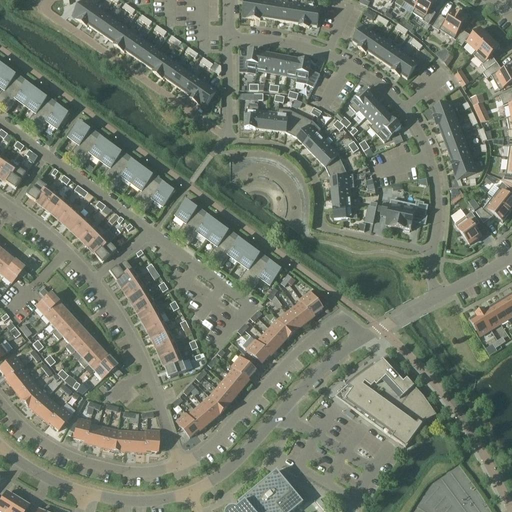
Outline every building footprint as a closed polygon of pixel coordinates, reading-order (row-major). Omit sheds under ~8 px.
[(258,0),(245,0),(243,18),(255,20),(258,0)] [(269,1),(261,0),(258,0),(255,20),(260,21),(261,19),(267,20),(269,1)] [(421,0),(397,0),(394,5),(400,9),(404,3),(414,10),(411,14),(412,15),(421,0)] [(435,1),(433,0),(421,0),(412,15),(422,21),(421,22),(427,26),(434,14),(429,11),(435,1)] [(278,3),(269,1),(267,20),(276,22),(278,3)] [(94,9),(83,2),(72,19),(82,26),(94,9)] [(287,4),(278,3),(276,22),(285,23),(287,4)] [(296,5),(287,4),(285,23),(293,24),(296,5)] [(307,7),(296,5),(293,24),(300,25),(299,27),(304,28),(307,7)] [(330,5),(328,10),(335,13),(337,8),(330,5)] [(130,10),(124,6),(121,10),(127,14),(130,10)] [(320,9),(307,7),(304,28),(309,29),(310,27),(317,28),(320,9)] [(104,16),(94,9),(82,26),(86,29),(87,27),(93,31),(104,16)] [(456,14),(453,13),(447,22),(439,17),(432,28),(438,32),(438,31),(453,40),(465,20),(463,19),(464,17),(457,13),(456,14)] [(111,21),(104,16),(93,31),(100,36),(111,21)] [(147,21),(141,17),(138,22),(144,25),(147,21)] [(119,26),(111,21),(100,36),(108,41),(119,26)] [(401,27),(396,24),(393,29),(398,32),(401,27)] [(126,31),(119,26),(108,41),(114,46),(113,47),(114,48),(126,31)] [(373,34),(364,27),(353,43),(359,47),(358,49),(361,51),(373,34)] [(406,31),(401,27),(398,32),(403,36),(406,31)] [(471,39),(461,32),(454,43),(461,47),(464,42),(476,53),(472,56),(473,57),(489,40),(479,30),(471,39)] [(135,37),(126,31),(114,48),(124,54),(125,53),(135,37)] [(382,40),(373,34),(361,51),(366,54),(367,53),(372,56),(382,40)] [(143,42),(135,37),(125,53),(132,58),(143,42)] [(390,45),(382,40),(372,56),(379,61),(390,45)] [(498,48),(489,40),(473,57),(482,65),(481,66),(486,72),(496,64),(491,57),(498,48)] [(150,47),(143,42),(132,58),(139,63),(150,47)] [(422,47),(416,43),(413,47),(418,51),(422,47)] [(397,50),(390,45),(379,61),(387,66),(397,50)] [(150,47),(139,63),(147,68),(158,52),(150,47)] [(407,57),(397,50),(387,66),(393,70),(391,72),(395,74),(407,57)] [(440,52),(436,56),(437,57),(442,62),(444,59),(447,54),(449,52),(446,50),(440,52)] [(165,58),(158,52),(147,68),(154,73),(153,74),(153,75),(165,58)] [(260,54),(250,52),(248,58),(241,57),(241,74),(247,74),(256,76),(257,71),(260,54)] [(270,56),(260,54),(257,71),(267,73),(270,56)] [(280,58),(270,56),(267,73),(267,74),(277,75),(280,58)] [(418,64),(407,57),(395,74),(400,77),(401,76),(407,80),(418,64)] [(175,64),(165,58),(153,75),(163,81),(164,80),(175,64)] [(290,59),(280,58),(277,75),(287,77),(290,59)] [(300,61),(290,59),(287,77),(297,79),(300,61)] [(444,59),(442,62),(446,67),(447,68),(450,63),(444,59)] [(296,84),(307,86),(313,89),(320,76),(309,71),(311,63),(300,61),(297,79),(296,84)] [(182,69),(175,64),(164,80),(171,85),(182,69)] [(496,64),(486,72),(489,78),(490,77),(499,92),(511,84),(511,67),(502,73),(496,64)] [(14,73),(7,68),(0,76),(0,88),(3,91),(0,95),(0,108),(21,81),(13,75),(14,73)] [(189,74),(182,69),(171,85),(179,90),(189,74)] [(461,71),(454,77),(456,79),(456,80),(464,75),(461,71)] [(197,79),(189,74),(179,90),(186,95),(197,79)] [(206,85),(197,79),(186,95),(191,98),(190,99),(194,103),(206,85)] [(29,87),(21,81),(0,108),(0,109),(7,115),(17,101),(26,107),(38,91),(31,85),(29,87)] [(216,92),(206,85),(194,103),(204,109),(216,92)] [(45,96),(38,91),(26,107),(35,114),(24,128),(31,132),(52,104),(44,98),(45,96)] [(372,99),(365,91),(352,103),(353,104),(349,107),(356,114),(360,111),(372,99)] [(511,93),(511,92),(499,97),(502,105),(508,103),(511,117),(506,118),(507,119),(511,118),(511,93)] [(482,95),(471,99),(474,107),(485,103),(482,95)] [(379,106),(372,99),(360,111),(366,118),(379,106)] [(454,116),(450,103),(432,110),(435,117),(433,118),(435,123),(454,116)] [(61,110),(52,104),(31,132),(31,133),(38,138),(48,124),(57,131),(67,117),(68,118),(71,115),(62,108),(61,110)] [(386,113),(379,106),(366,118),(373,125),(369,128),(370,129),(386,113)] [(248,111),(247,111),(245,129),(255,130),(258,108),(249,107),(248,111)] [(259,108),(258,108),(255,130),(266,131),(268,114),(258,112),(259,108)] [(277,115),(268,114),(266,131),(276,132),(278,110),(277,115)] [(290,111),(278,110),(276,132),(286,134),(288,116),(290,111)] [(312,123),(290,111),(288,116),(286,134),(297,139),(310,127),(312,123)] [(393,121),(386,113),(370,129),(377,136),(380,133),(393,121)] [(458,126),(454,116),(435,123),(437,127),(438,127),(441,133),(458,126)] [(401,128),(393,121),(380,133),(388,140),(401,128)] [(87,130),(88,129),(80,123),(68,139),(78,146),(68,159),(74,164),(95,136),(87,130)] [(462,135),(458,126),(441,133),(444,141),(462,135)] [(317,134),(310,127),(297,139),(304,147),(317,134)] [(324,142),(317,134),(304,147),(311,154),(324,142)] [(465,143),(462,135),(444,141),(447,150),(465,143)] [(104,142),(96,136),(95,136),(74,164),(81,169),(91,156),(100,162),(112,145),(105,140),(104,142)] [(331,149),(324,142),(311,154),(319,161),(331,149)] [(468,152),(465,143),(447,150),(450,158),(468,152)] [(120,151),(112,145),(100,162),(109,169),(99,182),(106,187),(127,159),(119,153),(120,151)] [(338,156),(331,149),(319,161),(325,169),(338,156)] [(472,162),(468,152),(450,158),(452,164),(450,164),(452,170),(472,162)] [(348,178),(338,156),(325,169),(331,180),(348,179),(348,178)] [(1,158),(0,158),(0,176),(9,163),(1,158)] [(135,165),(127,159),(106,187),(112,192),(123,179),(132,185),(144,168),(136,163),(135,165)] [(511,160),(507,160),(505,175),(504,175),(501,181),(511,185),(511,160)] [(476,174),(472,162),(452,170),(457,181),(476,174)] [(9,163),(0,176),(0,180),(7,185),(18,169),(9,163)] [(20,165),(18,169),(7,185),(16,191),(29,171),(20,165)] [(151,174),(144,168),(132,185),(140,191),(130,205),(137,210),(158,181),(150,175),(151,174)] [(369,169),(364,172),(367,187),(373,186),(372,180),(369,169)] [(353,177),(348,179),(331,180),(331,190),(349,189),(354,188),(353,177)] [(41,178),(28,197),(36,204),(48,188),(50,184),(41,178)] [(166,188),(158,181),(137,210),(144,215),(154,201),(163,208),(173,195),(174,195),(176,192),(168,186),(166,188)] [(511,191),(502,184),(497,189),(499,190),(492,199),(510,213),(511,210),(511,199),(508,197),(511,192),(511,191)] [(85,192),(78,187),(74,192),(81,197),(85,192)] [(48,188),(36,204),(44,210),(56,194),(48,188)] [(350,199),(349,189),(331,190),(332,201),(350,199)] [(459,191),(452,192),(452,203),(462,195),(459,191)] [(56,194),(44,210),(52,216),(64,201),(56,194)] [(351,209),(350,199),(332,201),(334,211),(356,209),(356,208),(351,209)] [(510,213),(492,199),(482,211),(481,209),(475,213),(483,224),(492,218),(494,216),(503,223),(510,213)] [(195,206),(187,200),(184,203),(185,204),(176,217),(185,224),(175,238),(181,243),(203,214),(194,208),(195,206)] [(72,208),(64,201),(52,216),(59,223),(72,208)] [(404,204),(390,201),(389,206),(383,205),(381,217),(387,218),(385,226),(398,229),(404,204)] [(415,207),(404,204),(398,229),(404,230),(404,232),(409,233),(410,231),(411,232),(414,215),(421,216),(423,204),(416,203),(415,207)] [(80,215),(72,208),(59,223),(67,229),(80,215)] [(373,226),(376,209),(370,208),(368,208),(364,224),(373,226)] [(357,219),(356,209),(334,211),(334,221),(342,220),(342,222),(350,221),(350,219),(357,219)] [(466,219),(456,227),(469,245),(481,237),(474,228),(479,224),(471,213),(465,218),(466,219)] [(203,214),(181,243),(188,248),(198,234),(207,240),(219,224),(212,219),(211,220),(203,214)] [(88,222),(80,215),(67,229),(74,236),(88,222)] [(95,229),(88,222),(74,236),(81,243),(95,229)] [(219,224),(207,240),(216,247),(206,261),(213,266),(234,237),(225,231),(227,229),(219,224)] [(95,229),(81,243),(88,250),(102,236),(95,229)] [(96,257),(110,244),(102,236),(88,250),(96,257)] [(242,243),(234,237),(213,266),(219,271),(230,257),(238,263),(251,247),(243,242),(242,243)] [(117,252),(110,244),(96,257),(103,265),(117,252)] [(258,252),(251,247),(238,263),(247,270),(237,284),(244,289),(265,260),(257,254),(258,252)] [(15,264),(7,258),(0,267),(0,276),(3,279),(15,264)] [(273,266),(265,260),(244,289),(251,294),(261,280),(270,287),(280,273),(281,274),(283,271),(275,265),(273,266)] [(126,263),(111,274),(117,283),(132,271),(126,263)] [(11,285),(13,282),(19,276),(23,279),(27,274),(15,264),(3,279),(11,285)] [(132,271),(117,283),(122,291),(138,280),(132,271)] [(138,280),(122,291),(128,300),(144,289),(138,280)] [(144,289),(128,300),(134,308),(150,298),(144,289)] [(300,301),(301,303),(314,318),(315,319),(314,317),(323,310),(310,293),(300,301)] [(50,297),(36,309),(43,317),(56,304),(50,297)] [(155,307),(150,298),(134,308),(138,317),(139,316),(155,307)] [(498,304),(508,320),(511,318),(511,309),(506,300),(498,304)] [(302,303),(295,308),(307,324),(315,319),(302,303)] [(63,311),(56,304),(43,317),(49,324),(63,311)] [(159,304),(155,307),(139,316),(143,325),(165,313),(159,304)] [(491,309),(500,325),(508,320),(498,304),(491,309)] [(295,308),(288,314),(300,330),(307,324),(295,308)] [(480,313),(491,331),(500,325),(491,309),(486,312),(485,310),(480,313)] [(69,318),(63,311),(49,324),(56,331),(69,318)] [(165,314),(165,313),(143,325),(148,334),(165,325),(161,317),(165,314)] [(287,313),(277,321),(292,337),(300,330),(288,314),(287,313)] [(470,321),(480,338),(491,331),(480,313),(475,317),(476,318),(470,321)] [(76,326),(69,318),(56,331),(62,338),(76,326)] [(277,321),(269,330),(284,344),(292,337),(277,321)] [(172,333),(167,324),(148,334),(153,343),(172,333)] [(82,333),(76,326),(62,338),(69,345),(82,333)] [(269,330),(263,337),(278,351),(284,344),(269,330)] [(89,340),(82,333),(69,345),(75,352),(89,340)] [(173,334),(172,333),(153,343),(157,352),(175,344),(170,335),(173,334)] [(175,342),(179,349),(188,344),(185,337),(175,342)] [(263,337),(257,343),(270,357),(271,358),(278,351),(263,337)] [(95,347),(89,340),(75,352),(82,359),(95,347)] [(255,341),(246,351),(262,365),(270,357),(255,341)] [(4,343),(1,345),(0,346),(0,360),(11,351),(4,343)] [(179,353),(175,344),(157,352),(161,361),(179,353)] [(102,354),(95,347),(82,359),(88,366),(102,354)] [(183,363),(179,353),(161,361),(165,370),(183,363)] [(108,361),(102,354),(88,366),(95,373),(108,361)] [(15,358),(0,370),(0,372),(6,380),(5,381),(5,382),(23,368),(15,358)] [(240,359),(232,368),(249,383),(249,382),(250,382),(248,381),(256,372),(240,359)] [(404,385),(381,359),(331,399),(408,454),(428,426),(439,420),(432,409),(424,398),(408,381),(404,385)] [(122,376),(108,361),(94,374),(101,381),(110,373),(117,380),(121,376),(122,377),(122,376)] [(187,373),(183,363),(165,370),(169,380),(187,373)] [(23,367),(23,368),(5,382),(11,389),(27,376),(21,369),(23,368),(23,367)] [(233,370),(228,376),(244,389),(249,383),(232,368),(233,370)] [(75,379),(81,382),(84,375),(78,372),(75,379)] [(27,376),(11,389),(17,396),(32,383),(27,376)] [(228,376),(222,383),(238,396),(244,389),(228,376)] [(32,383),(17,396),(16,396),(22,402),(21,403),(24,406),(39,391),(32,383)] [(222,383),(217,390),(232,403),(238,396),(222,383)] [(81,395),(85,390),(80,387),(76,392),(81,395)] [(217,390),(209,398),(224,413),(232,403),(217,390)] [(39,391),(24,406),(28,409),(34,414),(47,399),(39,391)] [(209,398),(201,406),(214,421),(224,413),(209,398)] [(47,399),(34,414),(41,420),(54,405),(47,399)] [(54,405),(41,420),(47,426),(61,410),(54,405)] [(201,406),(194,411),(208,427),(214,421),(201,406)] [(62,409),(61,410),(47,426),(48,427),(49,426),(48,426),(49,425),(58,433),(72,417),(62,409)] [(194,411),(188,417),(200,433),(201,433),(208,427),(194,411)] [(186,415),(176,423),(190,440),(200,433),(186,415)] [(78,420),(72,441),(84,444),(84,445),(90,423),(78,420)] [(314,432),(317,427),(306,420),(303,425),(314,432)] [(90,423),(84,445),(93,447),(98,428),(90,426),(90,423)] [(332,443),(337,435),(324,427),(319,435),(332,443)] [(98,428),(93,447),(101,450),(107,430),(98,428)] [(20,445),(26,439),(16,429),(10,436),(20,445)] [(107,430),(101,450),(109,451),(109,452),(114,452),(117,433),(107,430)] [(137,434),(135,454),(144,455),(146,432),(145,435),(137,434)] [(159,433),(146,432),(144,455),(145,455),(145,453),(157,454),(159,433)] [(117,433),(114,452),(126,453),(128,433),(117,433)] [(128,433),(126,453),(135,454),(137,434),(128,433)] [(234,509),(231,510),(229,511),(227,511),(294,511),(304,505),(277,472),(239,504),(241,507),(238,510),(237,510),(234,509)] [(9,511),(17,501),(7,494),(1,503),(0,501),(0,511),(9,511)] [(23,511),(27,507),(17,501),(9,511),(23,511)]
